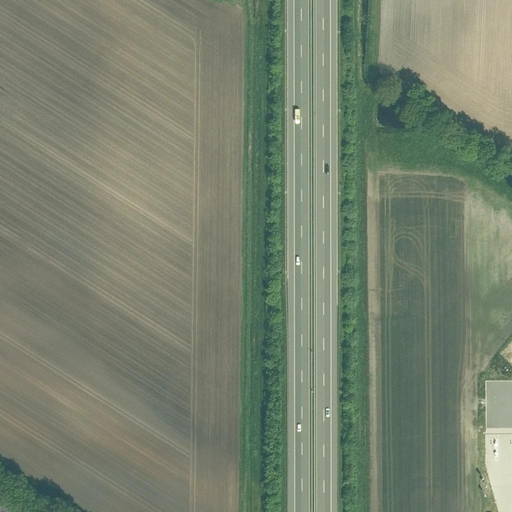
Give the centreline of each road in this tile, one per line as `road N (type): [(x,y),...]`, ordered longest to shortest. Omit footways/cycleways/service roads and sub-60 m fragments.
road 1 (motorway): [(297,0),(299,511)]
road 2 (motorway): [(322,511),(321,0)]
